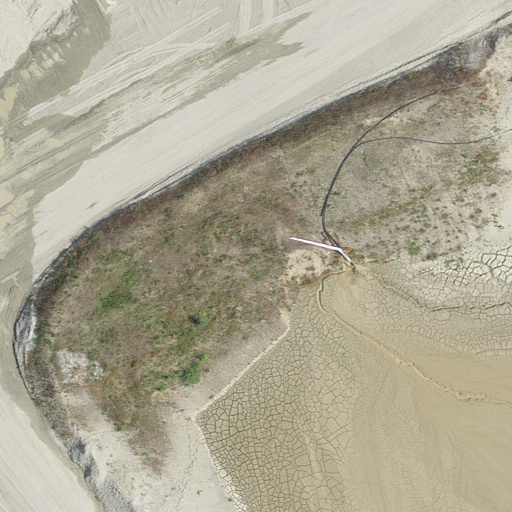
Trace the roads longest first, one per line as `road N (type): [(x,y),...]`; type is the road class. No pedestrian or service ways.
road 1 (track): [(511,35),(156,131),(0,216)]
road 2 (track): [(0,409),(101,511)]
